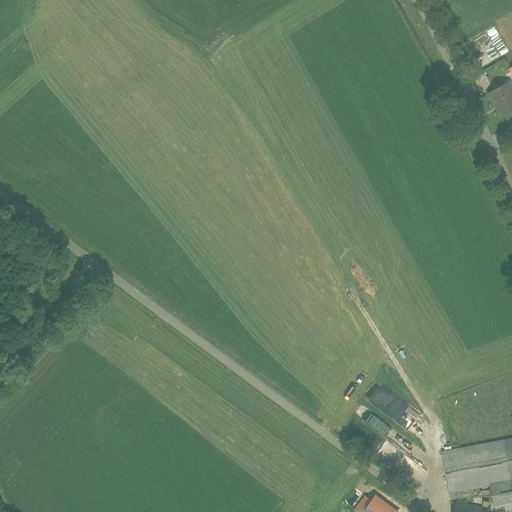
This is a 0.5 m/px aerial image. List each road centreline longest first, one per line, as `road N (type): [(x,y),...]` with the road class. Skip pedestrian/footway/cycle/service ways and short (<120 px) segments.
road 1 (unclassified): [(425,511),(0,193)]
road 2 (unclassified): [(511,193),(416,0)]
